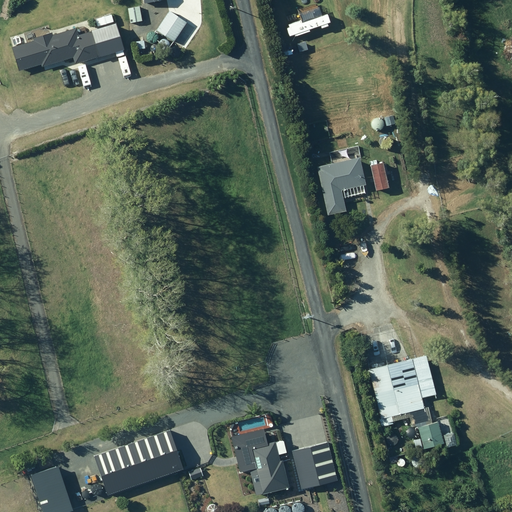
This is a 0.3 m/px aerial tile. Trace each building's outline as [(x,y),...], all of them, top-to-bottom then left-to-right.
[(169,9),(155,28),(153,29),(170,42),(186,22),(169,9)] [(73,59),(113,51),(110,33),(95,36),(94,28),(78,31),(77,26),(32,33),(33,40),(12,43),(16,67),(72,57),(73,59)] [(318,163),(319,165),(324,210),(343,208),(340,186),(363,183),(361,158),(318,163)] [(369,370),(381,414),(381,416),(412,408),(423,450),(440,445),(441,446),(458,442),(451,418),(433,423),(428,403),(425,404),(418,379),(404,383),(397,357),(367,365),(369,370)] [(157,434),(139,437),(140,446),(154,443),(155,449),(171,447),(168,426),(156,427),(157,434)] [(231,434),(239,472),(255,468),(259,491),(288,485),(281,450),(284,449),(280,432),(263,436),(261,427),(231,434)] [(301,445),(297,429),(283,432),(285,438),(286,438),(289,448),(301,445)] [(207,461),(183,466),(188,488),(211,483),(207,461)]
